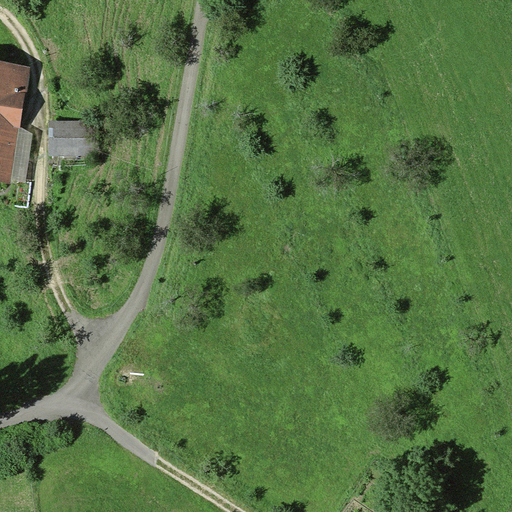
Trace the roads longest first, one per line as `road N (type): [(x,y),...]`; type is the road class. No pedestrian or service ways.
road 1 (track): [(103,359),(73,316),(57,273),(34,58),(0,11)]
road 2 (track): [(73,394),(101,422),(235,511)]
